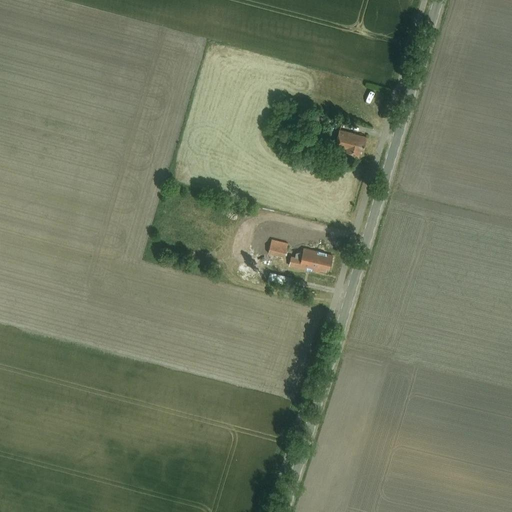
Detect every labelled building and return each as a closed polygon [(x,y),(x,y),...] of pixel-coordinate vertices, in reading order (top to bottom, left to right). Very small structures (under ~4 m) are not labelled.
[(363,152),(366,137),(339,131),(334,153),(359,158),(361,151),(363,152)] [(327,140),(308,136),(306,150),(325,153),(327,140)] [(196,251),(198,245),(173,235),(170,241),(196,251)] [(284,259),(288,244),(271,240),(270,245),(266,244),(263,252),(268,253),(268,254),(267,254),(264,266),(271,267),(274,256),(284,259)] [(331,269),(334,255),(305,249),(302,259),(293,257),(290,266),(320,273),(320,271),(326,272),(327,268),(331,269)] [(260,275),(237,270),(236,276),(258,282),(260,275)]
